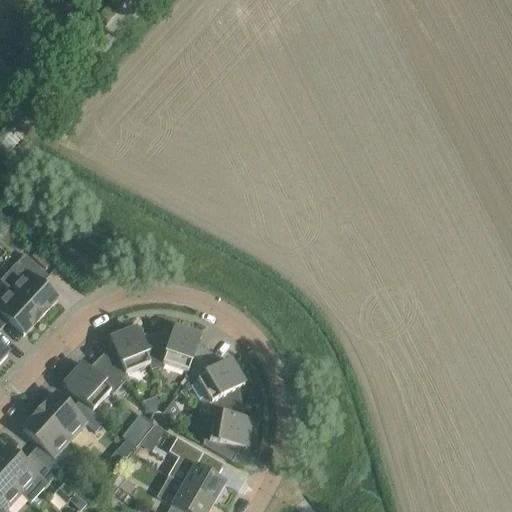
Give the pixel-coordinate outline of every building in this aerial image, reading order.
[(37,253),(32,258),(46,271),(51,265),(51,264),(38,252),(37,253)] [(8,273),(0,282),(0,284),(8,292),(39,320),(56,301),(55,300),(55,301),(35,283),(43,274),(24,256),(8,273)] [(0,320),(2,318),(22,337),(21,338),(22,338),(39,320),(8,292),(0,301),(0,320)] [(112,347),(100,359),(123,385),(128,383),(125,376),(148,368),(150,373),(155,370),(154,337),(137,338),(135,333),(137,333),(136,331),(109,342),(109,343),(111,343),(112,347)] [(172,337),(154,337),(155,370),(161,372),(163,367),(185,375),(184,380),(189,382),(210,356),(197,345),(199,341),(200,341),(200,340),(172,331),(172,332),(173,332),(172,337)] [(210,356),(189,382),(192,387),(197,384),(209,405),(205,408),(208,413),(241,407),(237,390),(242,387),(242,388),(243,388),(228,363),(227,363),(228,364),(224,367),(210,356)] [(83,367),(63,389),(64,389),(84,407),(92,413),(109,395),(112,397),(123,385),(100,359),(86,372),(83,369),(83,368),(83,367)] [(56,397),(38,415),(69,443),(85,426),(94,435),(104,425),(92,413),(84,407),(75,417),(56,398),(56,397)] [(202,448),(213,455),(231,465),(239,450),(244,451),(244,452),(245,452),(250,423),(249,423),(248,424),(244,424),(241,407),(208,413),(207,419),(212,420),(208,443),(203,442),(202,448)] [(38,415),(21,434),(22,435),(23,434),(43,452),(35,461),(54,478),(70,462),(60,453),(69,443),(38,415)] [(139,417),(121,438),(134,450),(137,447),(148,434),(153,429),(139,417)] [(153,429),(148,434),(158,440),(162,435),(153,429)] [(167,480),(182,488),(213,506),(224,486),(195,469),(202,456),(177,441),(169,455),(178,460),(167,480)] [(7,450),(0,457),(0,477),(20,496),(30,505),(39,495),(54,478),(35,461),(27,469),(22,465),(7,451),(8,450),(7,450)] [(110,481),(109,483),(118,490),(124,482),(125,481),(117,474),(110,481)] [(0,477),(0,511),(5,511),(20,496),(0,477)] [(109,483),(101,492),(110,499),(118,490),(109,483)] [(209,511),(213,506),(182,488),(170,509),(175,511),(209,511)] [(69,504),(77,511),(83,511),(86,509),(74,498),(69,504)]
